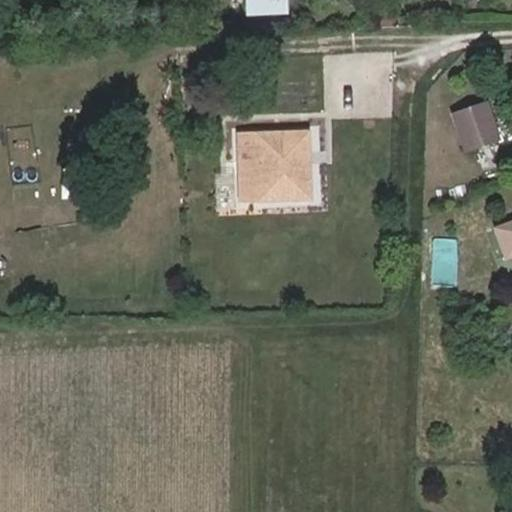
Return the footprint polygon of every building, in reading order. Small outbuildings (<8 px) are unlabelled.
[(284,15),(282,0),(254,0),(256,17),(284,15)] [(466,151),(497,141),(485,107),(455,117),(466,151)] [(310,200),(308,135),(258,136),(260,201),(310,200)] [(260,201),(258,136),(239,137),(241,202),(260,201)] [(511,226),(498,231),(507,258),(511,256),(511,226)]
